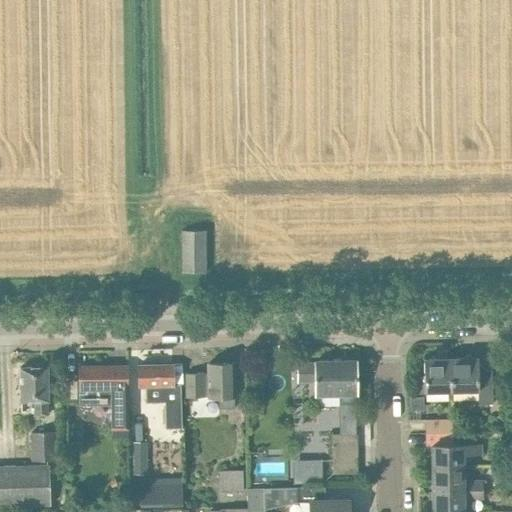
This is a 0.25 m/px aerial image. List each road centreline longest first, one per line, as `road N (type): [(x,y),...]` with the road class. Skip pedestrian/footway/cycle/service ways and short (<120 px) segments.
road 1 (unclassified): [(0,330),(387,322)]
road 2 (residential): [(390,511),(387,322)]
road 3 (unclassified): [(387,322),(511,319)]
